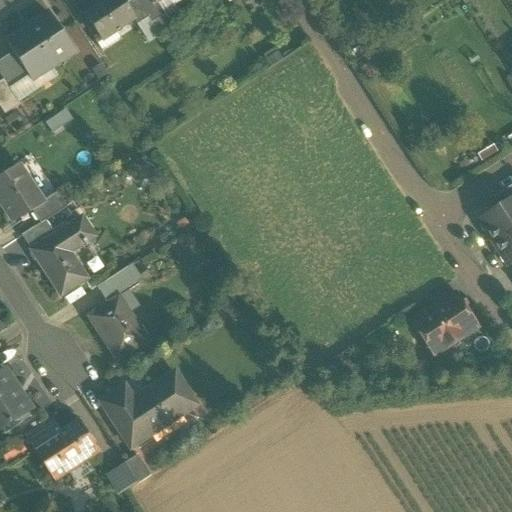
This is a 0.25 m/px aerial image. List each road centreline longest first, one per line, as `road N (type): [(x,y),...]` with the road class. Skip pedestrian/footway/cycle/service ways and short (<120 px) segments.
road 1 (residential): [(294,0),(435,218)]
road 2 (residential): [(435,218),(511,334)]
road 3 (residential): [(0,277),(76,392)]
